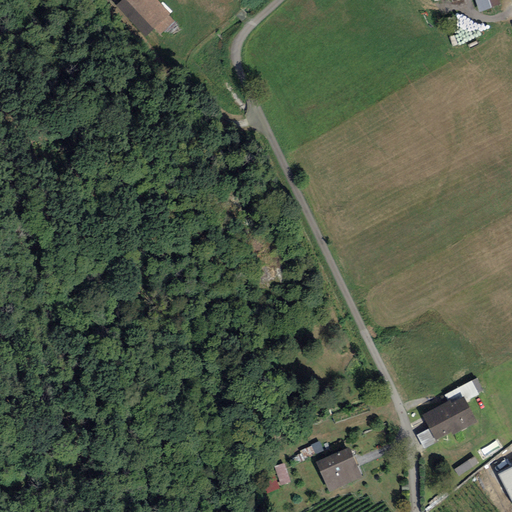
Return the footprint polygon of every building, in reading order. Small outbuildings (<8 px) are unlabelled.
[(125,0),(122,3),(158,39),(176,22),(155,0),(125,0)] [(499,0),(474,0),(479,14),(501,6),(499,0)] [(444,397),(448,403),(462,396),(465,402),(482,394),(476,381),(444,397)] [(448,403),(422,415),(436,443),(451,435),(452,437),(477,425),(465,402),(462,396),(448,403)] [(483,447),(476,452),(480,460),(488,455),(483,447)] [(362,480),(349,451),(316,465),(329,495),(362,480)] [(466,462),(454,471),(458,477),(471,469),(466,462)] [(290,483),(283,464),(274,467),(280,486),(290,483)] [(511,467),(497,474),(511,502),(511,467)]
